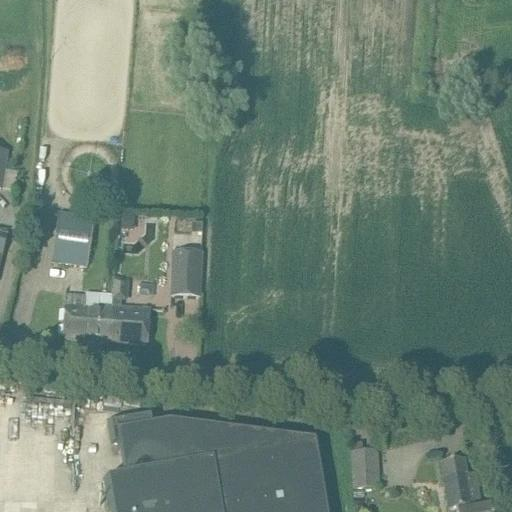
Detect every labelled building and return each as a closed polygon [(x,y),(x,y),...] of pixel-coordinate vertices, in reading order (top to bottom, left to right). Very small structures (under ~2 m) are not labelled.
[(188,124),(198,135),(205,129),(195,118),(188,124)] [(59,215),(52,264),(87,270),(95,221),(59,215)] [(124,218),(124,231),(135,231),(135,218),(124,218)] [(192,235),(202,236),(203,236),(203,225),(192,224),(192,235)] [(202,254),(173,253),(171,299),(200,300),(202,254)] [(111,307),(107,345),(147,348),(149,310),(121,308),(121,300),(126,296),(127,281),(113,280),(111,307)] [(63,342),(107,345),(111,307),(99,306),(98,310),(85,309),(86,297),(66,296),(63,342)] [(122,479),(104,482),(109,510),(108,511),(328,511),(317,442),(168,422),(150,425),(141,419),(113,424),(109,429),(112,443),(116,446),(122,479)] [(352,454),(354,489),(377,488),(375,453),(352,454)] [(456,510),(455,511),(490,511),(489,505),(480,507),(475,475),(466,477),(463,461),(440,466),(448,511),(456,510)]
